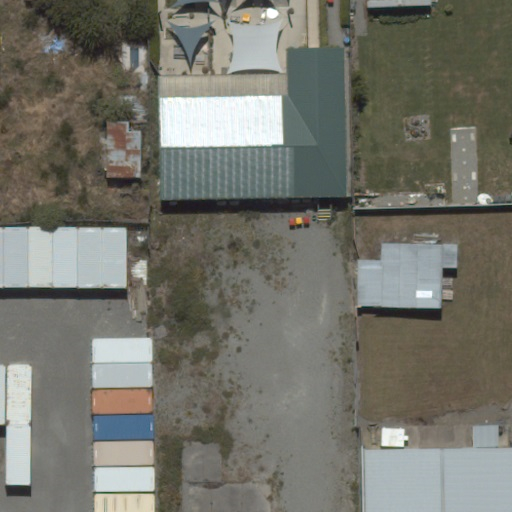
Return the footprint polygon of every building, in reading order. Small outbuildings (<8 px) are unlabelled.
[(423,0),(356,0),(357,11),(424,9),(423,0)] [(337,200),(334,53),(284,54),(285,99),(158,101),(160,203),(337,200)] [(140,127),(103,125),(100,182),(136,185),(140,127)] [(353,259),(354,311),(442,310),(441,280),(459,279),(458,242),(381,243),(381,259),(353,259)] [(484,511),(484,440),(313,442),(313,511),(484,511)]
